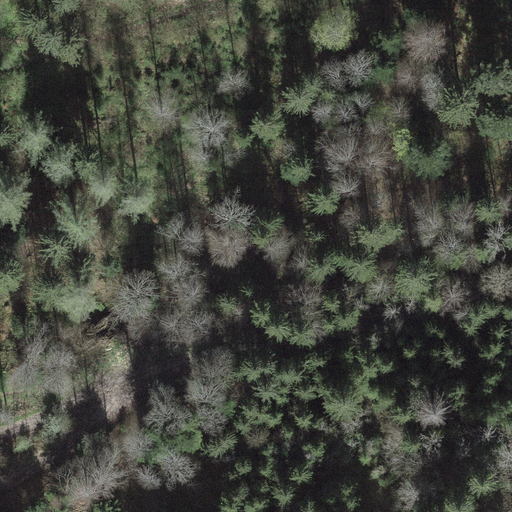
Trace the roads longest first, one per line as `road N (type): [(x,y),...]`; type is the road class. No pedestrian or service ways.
road 1 (track): [(0,485),(165,373),(0,432)]
road 2 (track): [(511,291),(165,373)]
road 3 (track): [(220,0),(0,68)]
